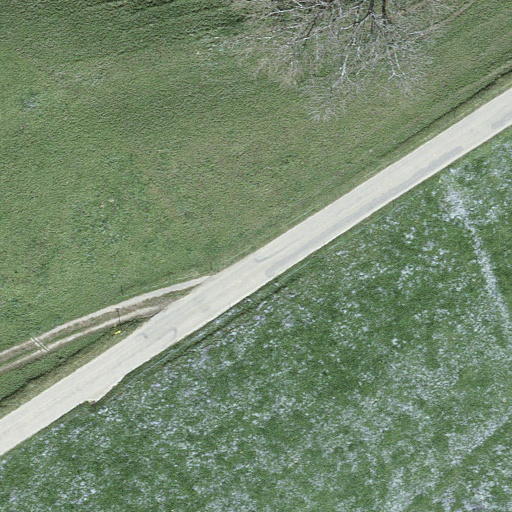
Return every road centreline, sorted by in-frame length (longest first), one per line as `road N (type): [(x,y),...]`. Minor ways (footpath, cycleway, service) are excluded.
road 1 (unclassified): [(0,436),(511,110)]
road 2 (track): [(236,292),(107,314),(0,361)]
